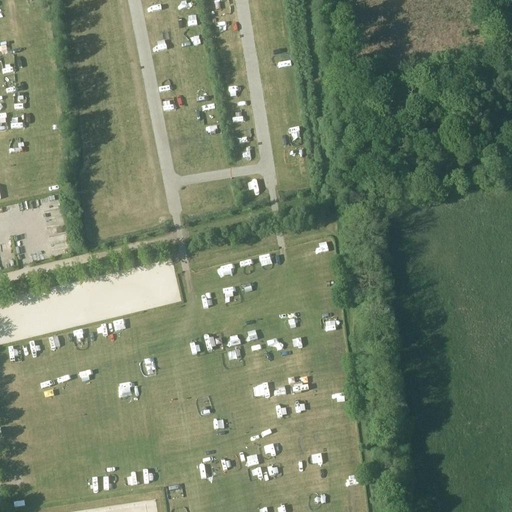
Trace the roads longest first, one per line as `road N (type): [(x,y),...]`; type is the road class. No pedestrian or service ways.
road 1 (track): [(153,0),(190,214),(203,224),(266,211),(273,197),(240,0)]
road 2 (unknown): [(98,0),(130,214),(151,233),(171,226)]
